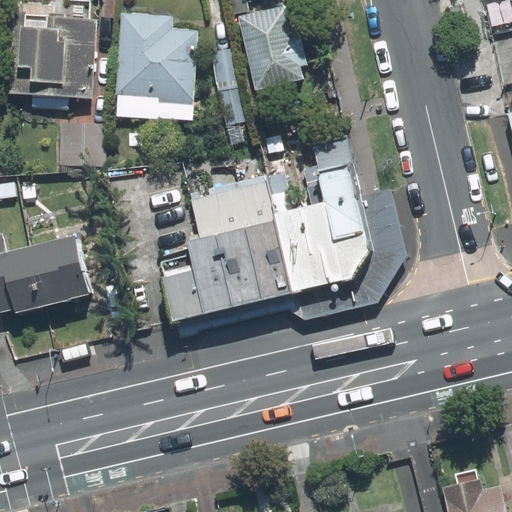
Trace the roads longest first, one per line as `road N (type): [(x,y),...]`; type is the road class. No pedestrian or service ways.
road 1 (primary): [(0,465),(482,353)]
road 2 (residential): [(482,353),(402,0)]
